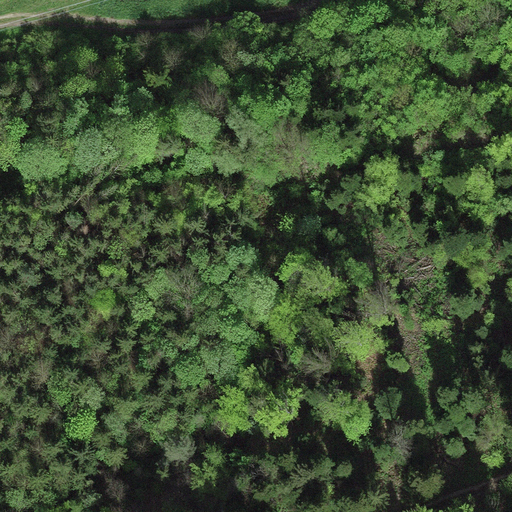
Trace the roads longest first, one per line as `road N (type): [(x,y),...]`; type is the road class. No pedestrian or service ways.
road 1 (track): [(0,193),(27,185),(320,172),(511,140)]
road 2 (track): [(314,0),(246,19),(0,22)]
